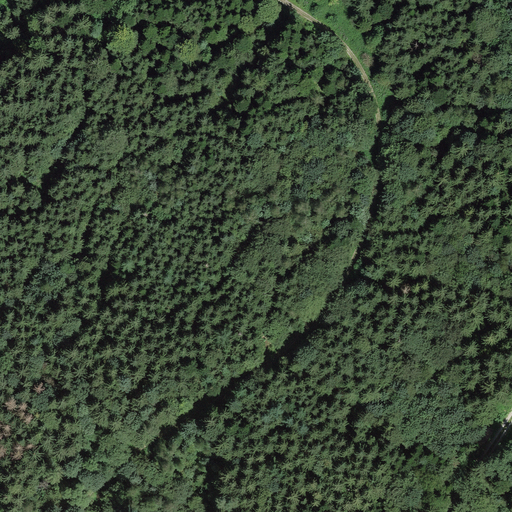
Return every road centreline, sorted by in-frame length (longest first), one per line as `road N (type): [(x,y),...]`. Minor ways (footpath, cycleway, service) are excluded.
road 1 (track): [(347,271),(266,366),(130,451),(66,511)]
road 2 (track): [(279,0),(346,48),(370,96),(378,141),(374,187),(347,271)]
